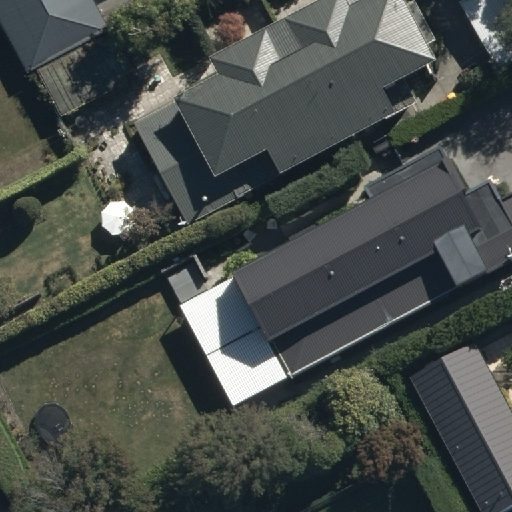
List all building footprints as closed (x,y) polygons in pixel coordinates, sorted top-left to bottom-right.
[(0,0),(0,24),(23,68),(104,23),(91,0),(0,0)] [(218,81),(134,126),(187,225),(276,178),(279,183),(396,120),(383,97),(436,68),(426,49),(435,45),(414,5),(403,11),(397,0),(376,0),(351,14),(343,0),(334,0),(211,66),(218,81)] [(511,0),(454,0),(453,1),(498,74),(511,64),(511,0)] [(374,200),(177,303),(234,410),(511,263),(511,198),(506,202),(494,179),(468,193),(443,146),(367,186),(374,200)] [(511,511),(511,412),(474,342),(408,378),(480,511),(502,511),(504,511),(511,511)] [(9,511),(0,493),(0,511),(9,511)]
